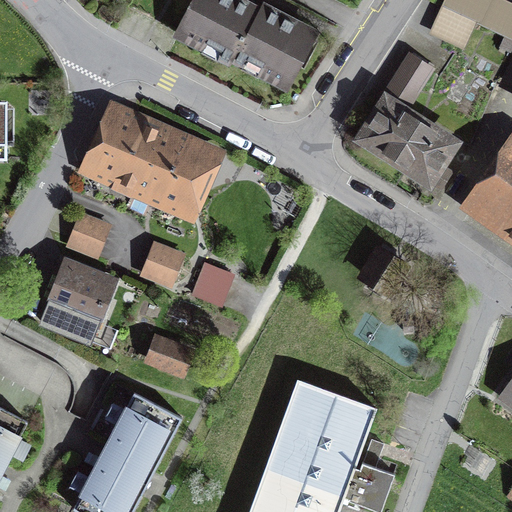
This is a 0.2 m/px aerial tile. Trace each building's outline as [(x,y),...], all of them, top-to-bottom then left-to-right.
[(261,13),(234,0),(195,0),(178,34),(232,62),(234,58),(287,85),(314,34),(264,8),(261,13)] [(445,0),(442,6),(475,21),(511,37),(511,4),(503,0),(445,0)] [(442,6),(430,31),(463,47),(475,21),(442,6)] [(410,57),(382,100),(385,102),(362,138),(441,189),(451,172),(440,164),(454,143),(404,111),(430,70),(410,57)] [(210,157),(106,112),(84,161),(188,207),(210,157)] [(511,149),(476,200),(511,225),(511,149)] [(108,226),(81,215),(70,245),(97,255),(108,226)] [(182,255),(155,244),(143,274),(170,285),(182,255)] [(401,265),(380,253),(367,275),(388,288),(401,265)] [(233,275),(205,264),(193,294),(221,305),(233,275)] [(112,282),(66,265),(52,302),(44,323),(91,340),(99,319),(99,318),(112,282)] [(183,351),(162,342),(155,359),(176,367),(183,351)] [(337,511),(343,496),(348,498),(348,499),(381,511),(395,473),(375,466),(378,457),(366,453),(363,461),(362,461),(360,467),(354,465),(375,407),(298,379),(249,511),(337,511)] [(134,393),(73,508),(80,511),(132,511),(182,417),(134,393)] [(0,472),(26,421),(0,407),(0,472)]
